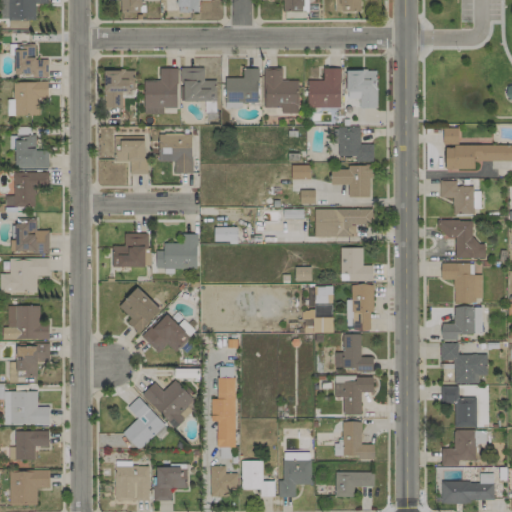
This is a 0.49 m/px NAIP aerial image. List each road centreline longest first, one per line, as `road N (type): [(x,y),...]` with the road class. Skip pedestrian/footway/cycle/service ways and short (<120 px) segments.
road 1 (residential): [(79,0),(77,511)]
road 2 (tertiary): [(406,0),(406,511)]
road 3 (residential): [(80,41),(408,37)]
